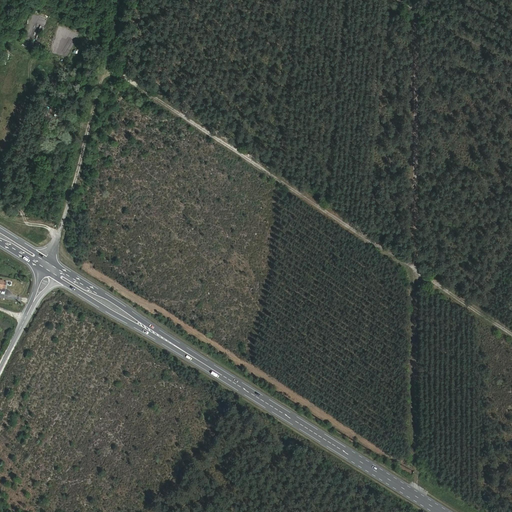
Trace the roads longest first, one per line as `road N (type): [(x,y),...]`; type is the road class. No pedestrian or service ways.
road 1 (track): [(414,492),(417,0)]
road 2 (track): [(511,335),(108,67)]
road 3 (primary): [(445,511),(51,264)]
road 4 (track): [(127,0),(51,264)]
